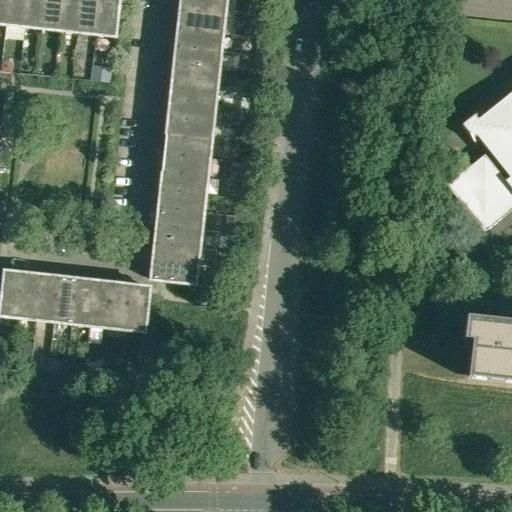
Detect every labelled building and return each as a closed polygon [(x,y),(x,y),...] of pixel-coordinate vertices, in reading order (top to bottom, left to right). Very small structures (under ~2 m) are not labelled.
[(9,0),(0,0),(0,23),(7,24),(9,0)] [(25,26),(27,0),(9,0),(7,24),(5,38),(23,40),(24,26),(25,26)] [(45,0),(27,0),(25,26),(43,28),(45,0)] [(64,0),(45,0),(43,28),(61,30),(64,0)] [(64,0),(61,30),(79,32),(82,0),(64,0)] [(100,0),(82,0),(79,32),(97,34),(100,0)] [(115,36),(119,0),(100,0),(97,34),(115,36)] [(222,15),(223,0),(183,0),(182,11),(222,15)] [(220,33),(222,15),(182,11),(180,29),(220,33)] [(246,32),(258,33),(259,20),(248,18),(246,32)] [(180,29),(178,47),(219,51),(220,33),(180,29)] [(217,69),(219,51),(178,47),(176,65),(217,69)] [(2,61),(1,71),(12,72),(13,67),(9,61),(2,61)] [(174,83),(215,87),(217,69),(176,65),(174,83)] [(92,66),(90,82),(110,84),(112,69),(92,66)] [(213,105),(215,87),(174,83),(172,101),(213,105)] [(483,156),(446,186),(484,233),(511,211),(511,209),(511,92),(482,117),(478,113),(460,127),(474,145),(479,141),(509,178),(504,182),(483,156)] [(211,123),(213,105),(172,101),(170,118),(211,123)] [(209,141),(211,123),(170,118),(168,136),(209,141)] [(168,136),(167,154),(207,159),(209,141),(168,136)] [(205,177),(207,159),(167,154),(165,172),(205,177)] [(227,178),(242,180),(244,163),(229,161),(227,178)] [(203,194),(205,177),(165,172),(163,190),(203,194)] [(203,194),(163,190),(161,208),(201,212),(203,194)] [(199,230),(201,212),(161,208),(159,226),(199,230)] [(197,248),(199,230),(159,226),(157,244),(197,248)] [(157,244),(155,262),(195,266),(197,248),(157,244)] [(193,286),(195,266),(155,262),(153,281),(193,286)] [(0,308),(0,314),(18,317),(22,277),(3,275),(0,308)] [(18,317),(36,318),(40,279),(22,277),(18,317)] [(40,279),(36,318),(54,320),(58,281),(40,279)] [(54,320),(72,322),(76,283),(58,281),(54,320)] [(72,322),(90,324),(94,284),(76,283),(72,322)] [(108,326),(112,286),(94,284),(90,324),(108,326)] [(108,326),(126,328),(130,288),(112,286),(108,326)] [(145,330),(149,290),(130,288),(126,328),(145,330)] [(511,324),(468,320),(467,331),(472,331),(467,375),(511,379),(511,324)] [(15,342),(12,369),(29,371),(32,344),(15,342)] [(121,371),(120,379),(127,380),(133,380),(133,372),(127,372),(121,371)]
